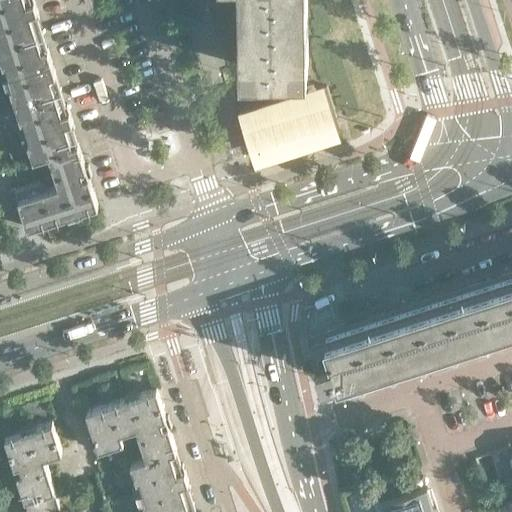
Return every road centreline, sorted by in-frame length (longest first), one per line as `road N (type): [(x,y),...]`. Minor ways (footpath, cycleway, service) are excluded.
road 1 (residential): [(196,159),(132,179),(75,0)]
road 2 (tertiary): [(453,151),(215,224)]
road 3 (tertiary): [(207,291),(212,331),(278,511)]
road 4 (tertiary): [(215,224),(0,291)]
road 5 (tertiary): [(0,359),(207,291)]
road 6 (tertiary): [(309,255),(493,187)]
road 7 (residential): [(196,159),(144,0)]
road 8 (tertiary): [(402,0),(453,151)]
road 9 (tertiary): [(293,428),(257,273)]
road 10 (residential): [(367,289),(511,246)]
road 11 (unclassified): [(228,511),(182,378)]
road 12 (unclassified): [(293,428),(424,385)]
road 13 (tertiary): [(511,129),(472,0)]
